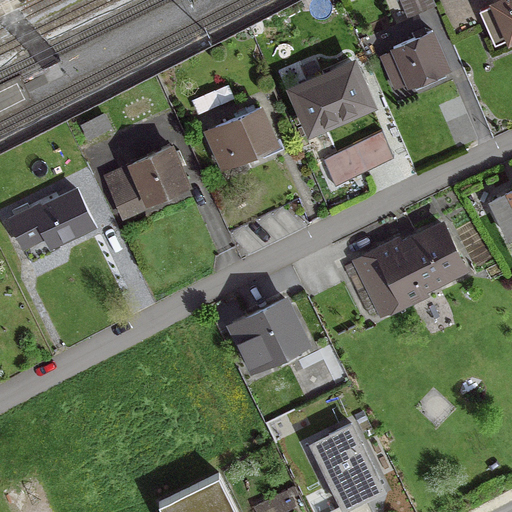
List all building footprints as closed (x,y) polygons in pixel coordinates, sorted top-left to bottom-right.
[(398,0),(406,17),(433,5),(430,0),(398,0)] [(503,29),(508,40),(511,38),(511,0),(500,0),(492,4),(492,5),(478,11),(488,35),(503,29)] [(407,81),(408,84),(445,68),(429,32),(392,48),(393,50),(380,56),(394,87),(407,81)] [(327,120),(367,102),(351,64),(310,81),(314,90),(300,96),(309,115),(322,109),(327,120)] [(217,95),(195,105),(201,119),(224,108),(217,95)] [(205,130),(221,166),(274,143),(258,107),(205,130)] [(81,125),(87,139),(101,132),(95,118),(81,125)] [(385,137),(361,148),(372,174),(396,164),(385,137)] [(141,188),(146,200),(185,183),(169,147),(103,176),(121,217),(137,210),(129,193),(141,188)] [(40,228),(48,245),(92,224),(75,190),(39,207),(38,204),(8,219),(17,239),(40,228)] [(511,234),(511,190),(490,202),(507,237),(511,234)] [(378,248),(354,260),(380,313),(404,302),(402,298),(422,288),(421,285),(461,265),(441,225),(406,243),(404,240),(379,252),(378,248)] [(283,299),(230,325),(251,366),(265,359),(263,353),(301,334),(283,299)] [(380,484),(349,422),(314,439),(344,501),(380,484)] [(235,511),(217,473),(157,503),(161,511),(235,511)] [(277,511),(291,505),(284,491),(271,498),(277,511)]
